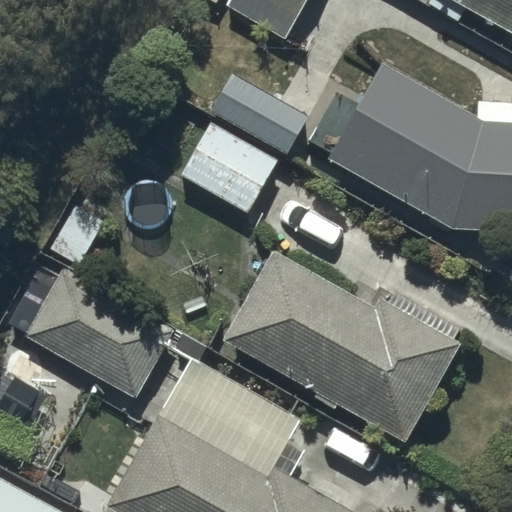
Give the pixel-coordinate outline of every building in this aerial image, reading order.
[(303,0),(229,0),(229,1),(286,32),(303,0)] [(511,0),(464,0),(511,26),(511,0)] [(476,110),(383,56),(357,102),(336,90),(309,137),(332,150),(329,154),(450,222),(511,224),(511,95),(476,94),(476,110)] [(307,110),(231,67),(208,107),(215,111),(181,170),(247,207),(280,148),(284,150),(307,110)] [(376,305),(273,244),(221,332),(317,389),(315,393),(336,406),(340,400),(401,437),(461,337),(452,331),(457,323),(393,285),(386,297),(382,294),(376,305)] [(172,325),(62,264),(25,331),(135,392),(172,325)] [(299,412),(200,357),(187,381),(195,386),(189,397),(180,392),(168,414),(158,409),(107,500),(127,511),(355,511),(358,509),(272,461),(299,412)] [(73,511),(0,473),(0,511),(73,511)]
